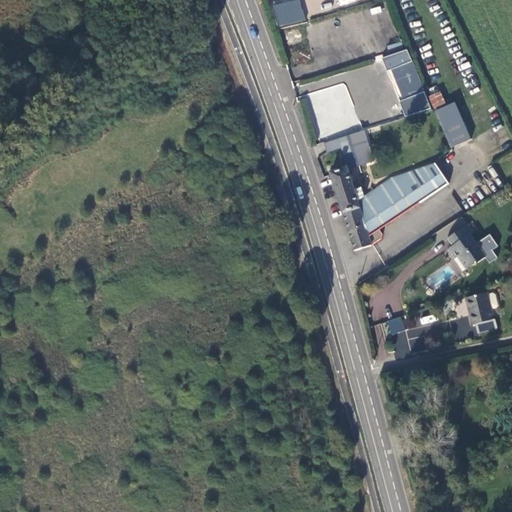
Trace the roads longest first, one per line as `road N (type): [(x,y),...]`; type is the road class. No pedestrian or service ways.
road 1 (secondary): [(234,0),(353,375)]
road 2 (residential): [(511,340),(353,375)]
road 3 (secondary): [(353,375),(391,511)]
